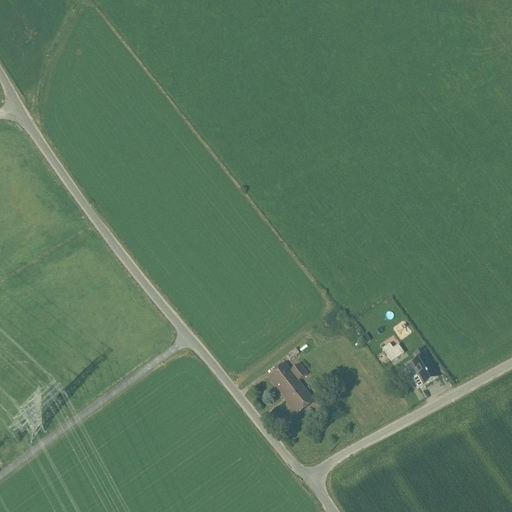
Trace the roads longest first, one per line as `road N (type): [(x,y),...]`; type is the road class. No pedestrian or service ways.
road 1 (unclassified): [(0,75),(48,154),(189,337),(311,477)]
road 2 (unclassified): [(311,477),(511,363)]
